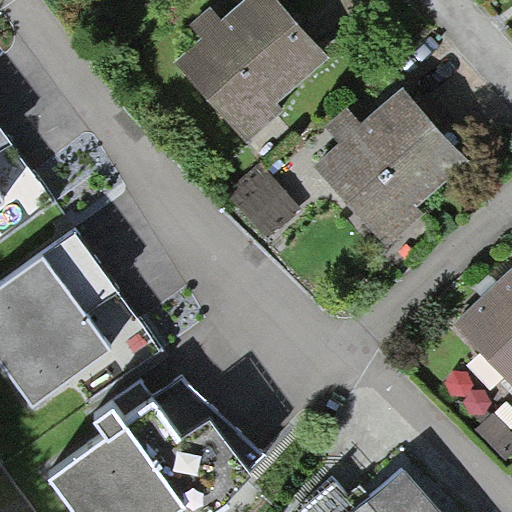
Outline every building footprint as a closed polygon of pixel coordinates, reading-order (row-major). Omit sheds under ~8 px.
[(337,55),(285,0),(249,0),(229,19),(219,9),(200,26),(212,38),(188,61),(255,132),(337,55)] [(477,161),(408,89),(371,124),(355,107),(338,123),(352,138),(328,161),(398,235),(477,161)] [(0,193),(22,178),(0,146),(0,193)] [(304,206),(262,163),(235,189),(277,232),(304,206)] [(129,326),(66,237),(0,283),(0,360),(26,398),(129,326)] [(511,272),(460,322),(511,375),(511,272)] [(171,381),(48,477),(76,511),(183,511),(240,468),(171,381)] [(442,511),(410,476),(370,511),(442,511)]
